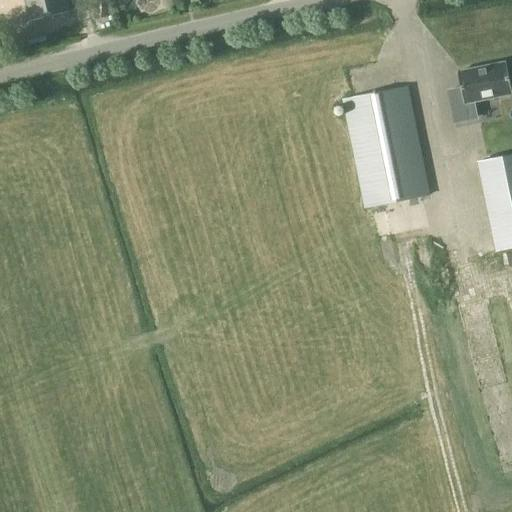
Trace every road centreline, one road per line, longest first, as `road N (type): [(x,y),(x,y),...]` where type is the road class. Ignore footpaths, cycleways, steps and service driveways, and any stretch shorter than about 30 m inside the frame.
road 1 (unclassified): [(0,78),(328,0)]
road 2 (track): [(472,511),(404,218)]
